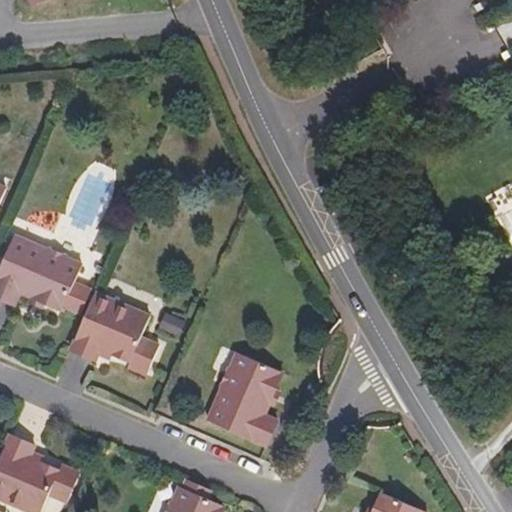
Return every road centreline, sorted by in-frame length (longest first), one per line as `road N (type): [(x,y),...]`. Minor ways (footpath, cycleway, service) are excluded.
road 1 (tertiary): [(384,333),(206,0)]
road 2 (residential): [(0,369),(313,505)]
road 3 (tertiary): [(503,511),(384,333)]
road 4 (residential): [(384,333),(313,505)]
